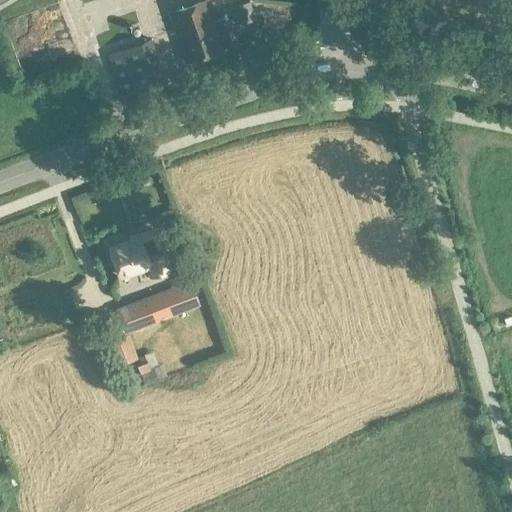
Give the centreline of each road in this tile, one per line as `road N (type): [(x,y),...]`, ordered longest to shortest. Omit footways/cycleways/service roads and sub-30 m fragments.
road 1 (secondary): [(0,184),(258,87),(339,67)]
road 2 (secondary): [(511,90),(446,73),(339,67)]
